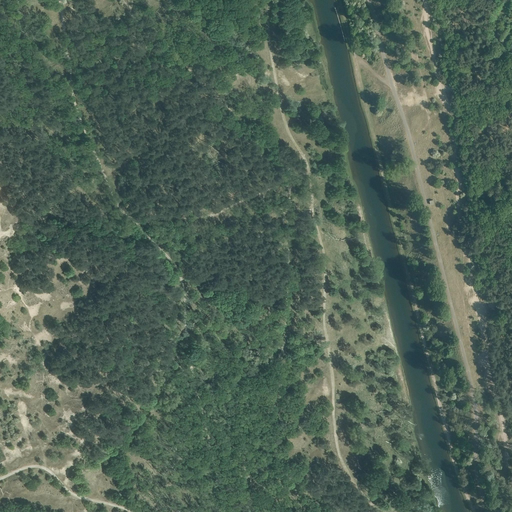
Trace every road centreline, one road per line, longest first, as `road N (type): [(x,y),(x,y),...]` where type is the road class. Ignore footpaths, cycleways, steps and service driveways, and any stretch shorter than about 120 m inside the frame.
road 1 (track): [(492,511),(476,476),(474,395),(369,0)]
road 2 (unknown): [(424,0),(453,121),(459,221),(511,467)]
road 3 (track): [(292,176),(308,172),(324,257),(334,450),(377,511)]
road 4 (track): [(295,511),(254,487),(245,457),(272,410),(286,362),(292,176)]
road 5 (track): [(224,511),(188,356),(182,284),(137,227)]
road 6 (track): [(137,227),(116,203),(82,127),(59,0)]
road 7 (track): [(267,0),(279,110),(308,172)]
road 8 (track): [(0,479),(41,466),(71,494),(134,511)]
